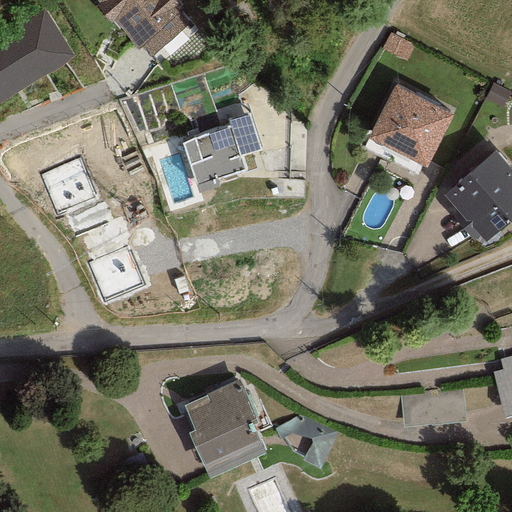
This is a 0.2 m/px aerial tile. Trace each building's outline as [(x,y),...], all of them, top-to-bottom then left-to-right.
[(182,0),(103,0),(137,39),(141,36),(153,49),(188,19),(177,5),(182,0)] [(45,4),(0,31),(0,97),(74,51),(45,4)] [(393,77),(366,130),(426,159),(452,106),(393,77)] [(221,123),(184,134),(198,182),(220,175),(218,169),(245,161),(240,145),(259,139),(247,99),(217,108),(221,123)] [(511,161),(495,142),(448,183),(489,230),(511,209),(511,161)] [(511,353),(492,359),(505,411),(511,408),(511,353)] [(239,373),(178,398),(208,469),(269,444),(239,373)]
